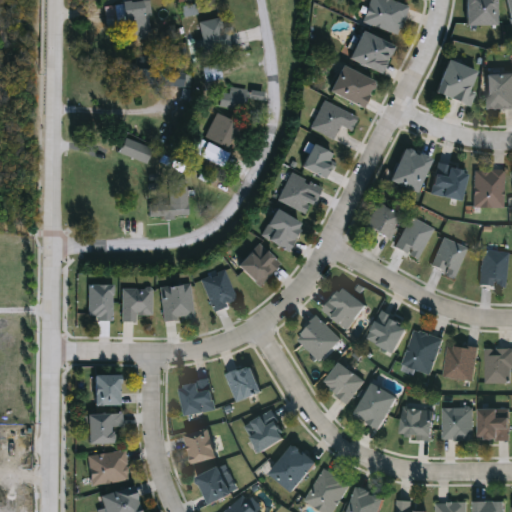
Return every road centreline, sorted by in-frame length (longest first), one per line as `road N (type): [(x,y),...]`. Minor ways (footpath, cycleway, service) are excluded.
road 1 (residential): [(443,0),(431,49),(339,245),(285,311),(245,336),(205,346),(49,357)]
road 2 (residential): [(53,0),(48,511)]
road 3 (residential): [(256,0),(273,117),(256,174),(241,194),(185,241),(51,252)]
road 4 (residential): [(511,475),(377,465),(335,441),(262,325)]
road 5 (residential): [(511,317),(437,301),(339,245)]
road 6 (residential): [(177,511),(153,427),(155,353)]
